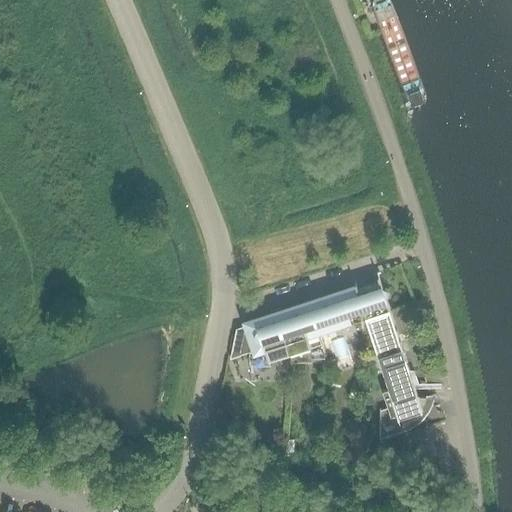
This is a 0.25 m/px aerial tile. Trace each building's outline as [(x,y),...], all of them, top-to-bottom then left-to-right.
[(385,0),(366,0),(415,138),(433,134),(385,0)] [(423,411),(391,314),(379,277),(355,284),(389,389),(382,391),(388,409),(381,411),(381,437),(404,430),(400,418),(423,411)] [(351,323),(342,294),(319,302),(317,298),(310,300),(311,304),(309,305),(318,334),(319,334),(323,345),(338,340),(334,329),(351,323)] [(318,334),(309,305),(307,305),(306,301),(298,304),(300,308),(277,315),(289,353),(291,353),(294,365),(313,364),(313,360),(325,360),(325,353),(323,345),(319,334),(318,334)] [(289,353),(277,315),(255,323),(253,318),(246,321),(247,325),(245,326),(245,327),(253,352),(257,364),(289,353)] [(232,344),(229,358),(239,355),(235,345),(232,344)] [(131,490),(124,484),(116,496),(124,501),(131,490)]
